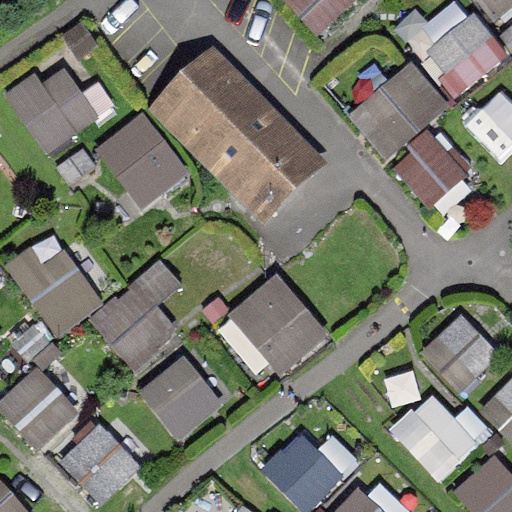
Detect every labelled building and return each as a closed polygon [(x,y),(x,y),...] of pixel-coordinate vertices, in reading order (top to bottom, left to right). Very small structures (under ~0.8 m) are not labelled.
[(290,0),(326,36),(362,0),(290,0)] [(429,0),(402,19),(457,97),(507,62),(463,0),(429,0)] [(511,0),(481,0),(495,18),(511,5),(511,0)] [(48,155),(104,121),(68,62),(12,96),(48,155)] [(417,62),(353,111),(391,159),(455,110),(417,62)] [(344,183),(227,65),(161,130),(277,248),(344,183)] [(430,131),(396,168),(437,207),(472,170),(430,131)] [(382,300),(355,260),(369,250),(355,229),(235,309),(277,371),(382,300)] [(108,305),(62,242),(18,274),(65,337),(108,305)] [(130,370),(183,338),(160,300),(184,286),(170,263),(93,309),(130,370)] [(426,351),(465,394),(508,355),(469,312),(426,351)] [(0,326),(0,366),(20,347),(0,326)] [(142,390),(183,441),(231,403),(191,352),(142,390)] [(0,404),(0,405),(43,448),(90,402),(47,359),(0,404)] [(511,433),(511,381),(486,411),(511,433)] [(393,431),(448,481),(489,437),(433,387),(393,431)] [(103,505),(147,467),(108,423),(64,461),(103,505)] [(301,430),(264,472),(309,511),(314,511),(349,473),(301,430)] [(511,511),(511,474),(494,455),(456,489),(477,511),(511,511)] [(0,475),(0,511),(34,511),(38,508),(0,475)] [(405,511),(366,476),(333,511),(405,511)]
